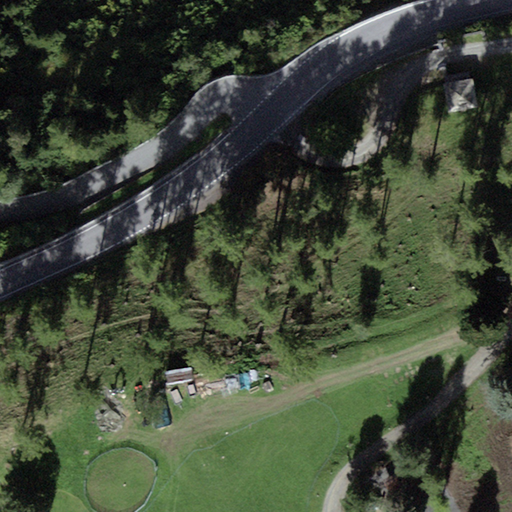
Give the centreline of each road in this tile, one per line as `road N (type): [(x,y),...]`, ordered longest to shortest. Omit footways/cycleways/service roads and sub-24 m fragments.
road 1 (tertiary): [(269,116),(142,211),(0,282)]
road 2 (unclassified): [(269,116),(237,93),(219,93),(185,130),(67,196),(0,213)]
road 3 (track): [(269,116),(292,141),(320,156),(347,158),(382,135),(418,74),(466,51),(511,43)]
road 4 (track): [(511,325),(473,372),(349,470),(333,491),(331,511)]
road 5 (tertiary): [(474,0),(388,21),(334,46),(269,116)]
